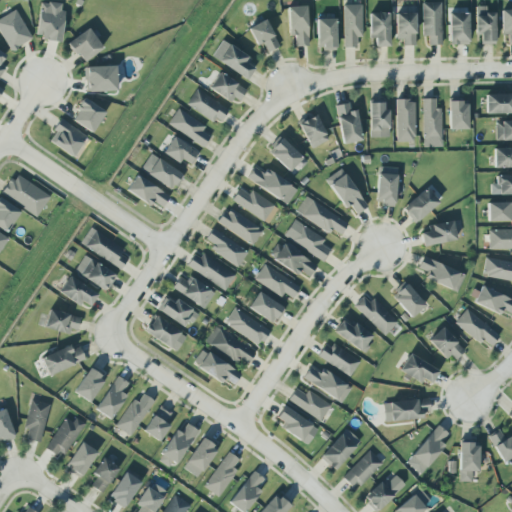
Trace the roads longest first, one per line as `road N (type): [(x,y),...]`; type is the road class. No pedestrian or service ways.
road 1 (residential): [(511,69),(369,72),(293,90),(228,154),(107,337)]
road 2 (residential): [(340,511),(236,426),(107,337)]
road 3 (residential): [(236,426),(328,294),(375,249)]
road 4 (residential): [(3,139),(167,249)]
